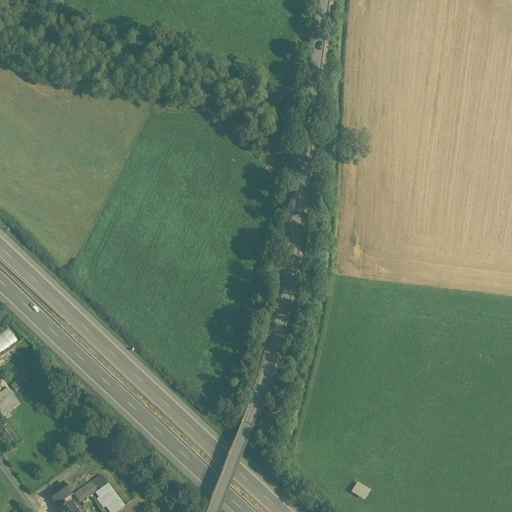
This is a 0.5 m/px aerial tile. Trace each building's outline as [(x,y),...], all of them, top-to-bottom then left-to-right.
[(8,327),(0,332),(0,353),(18,341),(8,327)] [(9,389),(0,396),(0,413),(3,417),(20,404),(9,389)] [(347,484),(334,476),(328,486),(341,494),(347,484)] [(92,482),(74,495),(80,503),(99,490),(92,482)] [(71,494),(63,483),(49,494),(56,505),(71,494)] [(366,501),(372,491),(357,483),(352,494),(366,501)] [(107,484),(99,490),(108,504),(117,498),(107,484)]
